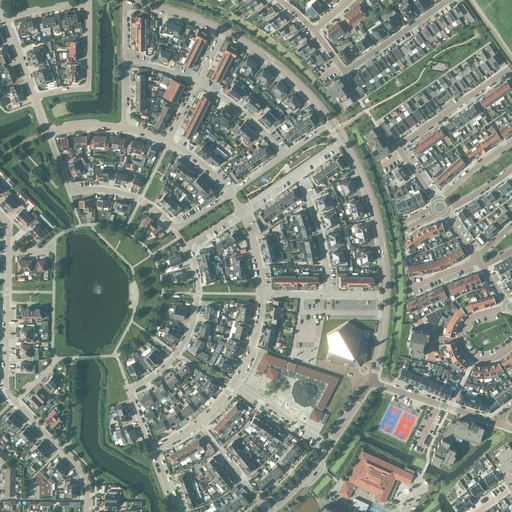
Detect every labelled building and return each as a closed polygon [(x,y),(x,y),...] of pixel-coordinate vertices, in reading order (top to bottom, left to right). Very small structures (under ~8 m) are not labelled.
[(249,0),(244,4),(249,10),(254,7),(256,10),(264,5),(260,0),(257,0),(256,0),(249,0)] [(320,3),(317,0),(310,0),(308,2),(318,12),(318,13),(321,11),(320,10),(322,8),(319,4),(320,3)] [(407,0),(402,4),(405,7),(401,10),(405,16),(404,17),(406,20),(407,19),(408,20),(414,15),(408,7),(411,5),(407,0)] [(415,0),(414,1),(421,10),(423,9),(424,10),(427,8),(426,7),(428,5),(424,0),(415,0)] [(312,17),(318,12),(308,2),(306,4),(308,7),(306,9),(312,17)] [(453,10),(458,18),(464,13),(469,20),(473,18),(462,3),(458,6),(457,5),(452,9),(452,10),(453,10)] [(352,11),(357,19),(365,13),(359,4),(354,8),(355,9),(352,11)] [(257,12),(261,18),(267,14),(270,17),(276,12),(272,6),(269,8),(266,5),(257,12)] [(398,16),(394,10),(390,13),(391,14),(388,16),(389,17),(388,17),(388,18),(384,22),(385,24),(387,27),(388,27),(390,31),(392,29),(393,30),(397,27),(396,26),(398,25),(396,22),(397,20),(395,18),(398,16)] [(453,10),(452,10),(449,12),(448,11),(444,14),(445,15),(450,23),(454,20),(458,25),(461,22),(458,18),(453,10)] [(357,19),(352,11),(350,13),(349,12),(347,13),(344,15),(350,24),(357,19)] [(272,26),(278,22),(281,26),(287,21),(283,15),(280,17),(278,13),(268,20),(272,26)] [(62,28),(67,27),(67,29),(69,31),(72,30),(72,25),(71,14),(64,15),(65,20),(62,20),(62,28)] [(71,14),(72,25),(75,24),(75,28),(81,28),(81,21),(78,22),(77,14),(71,14)] [(445,15),(441,18),(440,17),(436,20),(437,21),(443,28),(447,26),(450,30),(454,28),(450,23),(445,15)] [(55,16),(48,17),(50,26),(53,26),(54,29),(54,31),(57,33),(61,33),(58,21),(55,21),(55,16)] [(50,26),(48,17),(42,18),(43,23),(40,24),(41,31),(50,30),(50,26)] [(28,31),(28,32),(32,31),(32,33),(38,32),(36,25),(33,25),(32,20),(26,22),(28,31)] [(162,25),(160,33),(163,34),(163,32),(168,34),(171,22),(168,21),(167,22),(166,21),(164,26),(162,25)] [(437,21),(433,23),(432,22),(428,25),(429,26),(435,34),(439,31),(444,38),(447,35),(443,28),(437,21)] [(28,31),(26,22),(20,24),(21,28),(18,29),(20,37),(26,35),(25,32),(28,31)] [(173,37),(177,24),(171,22),(168,34),(169,33),(173,34),(173,37)] [(288,23),(279,29),(283,35),(288,31),(291,35),(298,30),(293,24),(290,26),(288,23)] [(336,23),(332,26),(339,36),(342,34),(344,37),(350,33),(344,24),(340,26),(338,23),(336,24),(336,23)] [(182,26),(180,26),(180,25),(177,24),(173,37),(176,37),(183,40),(185,33),(180,32),(182,26)] [(372,30),(371,30),(374,34),(374,33),(379,40),(385,35),(379,25),(372,30)] [(336,38),(339,36),(332,26),(329,28),(329,29),(328,30),(330,34),(327,35),(333,44),(338,41),(336,38)] [(429,26),(426,29),(425,28),(420,31),(421,32),(422,32),(427,39),(431,37),(436,43),(440,41),(435,34),(429,26)] [(199,30),(195,38),(200,41),(204,32),(199,30)] [(204,32),(200,41),(205,43),(209,35),(204,32)] [(298,32),(288,39),(292,44),(298,40),(301,44),(307,40),(303,33),(300,35),(298,32)] [(422,32),(421,32),(418,34),(417,33),(413,36),(415,39),(419,45),(423,42),(426,47),(430,44),(427,39),(422,32)] [(70,47),(79,47),(79,41),(75,41),(75,38),(67,38),(67,44),(70,44),(70,47)] [(365,38),(362,40),(361,39),(359,41),(360,42),(357,44),(361,51),(370,45),(365,38)] [(200,41),(196,39),(194,44),(202,48),(205,43),(200,41)] [(415,39),(412,41),(411,40),(406,43),(411,50),(415,47),(419,52),(422,50),(422,49),(419,45),(415,39)] [(307,42),(297,49),(301,54),(307,50),(310,54),(316,50),(312,43),(309,45),(307,42)] [(345,47),(339,52),(342,56),(344,58),(347,62),(353,58),(351,56),(356,52),(352,47),(353,46),(351,43),(345,47)] [(402,48),(400,50),(399,50),(403,56),(406,60),(410,58),(407,53),(411,50),(406,43),(402,47),(402,48)] [(202,48),(194,44),(191,49),(200,53),(202,48)] [(231,46),(228,44),(224,53),(229,55),(233,48),(230,47),(231,46)] [(32,59),(45,54),(42,45),(33,48),(34,51),(30,53),(32,59)] [(166,50),(161,48),(161,47),(158,46),(157,52),(159,53),(158,59),(159,59),(159,60),(163,61),(166,50)] [(0,56),(8,54),(6,48),(1,50),(0,47),(0,56)] [(394,51),(390,53),(390,54),(395,61),(401,69),(404,66),(399,59),(403,56),(399,50),(400,50),(397,47),(393,50),(394,51)] [(493,67),(493,68),(498,65),(497,64),(501,61),(491,47),(488,49),(490,51),(488,52),(492,56),(487,59),(493,67)] [(166,50),(163,61),(167,62),(168,62),(170,57),(173,58),(175,51),(166,48),(166,50)] [(234,58),(238,49),(236,48),(235,49),(233,48),(229,55),(233,57),(234,58)] [(200,53),(191,49),(189,53),(197,58),(200,53)] [(70,52),(66,52),(66,58),(67,58),(67,61),(74,61),(74,58),(79,58),(79,52),(70,52)] [(386,56),(383,59),(382,59),(388,67),(393,74),(396,71),(391,64),(395,61),(390,54),(390,53),(389,52),(385,55),(386,56)] [(485,73),(486,74),(490,71),(489,70),(493,67),(487,59),(483,52),(479,55),(484,62),(480,65),(485,72),(485,73)] [(197,58),(189,53),(186,58),(195,62),(197,58)] [(229,55),(224,53),(222,58),(230,62),(233,57),(229,55)] [(315,53),(305,59),(309,65),(315,61),(318,65),(324,60),(320,54),(317,56),(315,53)] [(0,66),(6,64),(5,62),(10,60),(8,54),(0,56),(0,66)] [(48,63),(45,54),(32,59),(35,65),(41,63),(42,65),(48,63)] [(246,70),(252,60),(249,58),(247,57),(245,62),(242,60),(238,66),(241,68),(241,67),(246,70)] [(184,63),(192,67),(195,62),(186,58),(184,63)] [(230,62),(222,58),(220,63),(228,67),(230,62)] [(378,62),(375,64),(374,64),(380,72),(383,77),(387,74),(384,70),(388,67),(382,59),(383,59),(382,58),(378,60),(378,62)] [(252,60),(246,70),(250,73),(249,74),(252,76),(256,69),(254,68),(257,64),(255,63),(256,62),(252,60)] [(476,67),(472,70),(477,78),(478,79),(482,76),(481,75),(485,73),(485,72),(480,65),(476,60),(473,63),(476,67)] [(66,64),(66,70),(79,70),(79,64),(74,64),(74,61),(67,61),(67,64),(66,64)] [(48,63),(42,65),(43,68),(37,70),(39,77),(49,73),(47,69),(50,68),(48,63)] [(228,67),(220,63),(217,67),(226,72),(228,67)] [(367,70),(372,78),(375,82),(378,80),(379,80),(376,75),(380,72),(374,64),(375,64),(374,63),(370,66),(371,67),(367,70)] [(468,73),(464,75),(470,83),(469,83),(470,85),(474,82),(473,81),(477,78),(472,70),(467,63),(463,66),(468,73)] [(5,77),(15,73),(13,67),(7,70),(6,67),(0,68),(0,72),(1,74),(4,73),(5,77)] [(226,72),(217,67),(215,72),(223,77),(226,72)] [(363,73),(359,75),(364,83),(368,88),(371,85),(368,80),(372,78),(367,70),(366,68),(362,71),(363,73)] [(261,81),(268,72),(265,69),(265,70),(263,69),(260,73),(258,71),(253,77),(256,79),(257,78),(261,81)] [(136,80),(145,80),(148,80),(148,71),(139,71),(139,74),(136,74),(136,80)] [(460,78),(456,81),(462,89),(461,89),(462,90),(466,87),(466,86),(469,83),(470,83),(464,75),(461,71),(457,74),(460,78)] [(39,77),(41,83),(45,81),(46,84),(47,84),(55,81),(53,75),(51,72),(49,73),(39,77)] [(223,77),(215,72),(212,77),(221,81),(223,77)] [(268,72),(261,81),(265,84),(264,85),(267,87),(271,82),(268,81),(272,76),(271,75),(271,74),(268,72)] [(5,77),(3,77),(6,86),(12,84),(11,81),(17,79),(15,73),(5,77)] [(164,96),(176,102),(184,85),(163,74),(163,75),(161,82),(167,85),(168,83),(170,84),(165,93),(159,90),(157,94),(163,97),(164,96)] [(359,75),(358,74),(354,77),(355,78),(351,81),(360,93),(363,91),(364,90),(360,86),(364,83),(359,75)] [(453,84),(449,86),(453,92),(452,92),(454,96),(459,93),(458,91),(461,89),(462,89),(456,81),(453,76),(449,79),(453,84)] [(234,96),(240,87),(237,85),(239,82),(234,78),(230,84),(233,86),(229,91),(231,93),(230,94),(234,96)] [(346,106),(353,101),(349,95),(348,96),(340,85),(344,82),(343,82),(339,78),(335,81),(334,80),(327,85),(329,87),(327,88),(330,92),(331,92),(330,92),(331,91),(334,94),(335,93),(337,95),(335,96),(338,100),(339,99),(341,101),(340,101),(343,105),(345,104),(346,106)] [(274,94),(283,85),(280,82),(279,81),(274,86),(272,84),(268,89),(274,94)] [(351,81),(348,83),(359,97),(365,93),(363,91),(360,93),(351,81)] [(502,84),(507,92),(511,89),(506,81),(502,84)] [(445,89),(441,92),(445,99),(450,96),(449,94),(452,92),(453,92),(449,86),(445,82),(442,84),(445,89)] [(502,84),(497,87),(503,95),(507,92),(502,84)] [(286,87),(283,85),(274,94),(281,100),(286,94),(284,92),(287,89),(286,88),(286,87)] [(14,95),(22,92),(20,86),(14,89),(13,86),(7,88),(9,93),(12,92),(14,95)] [(243,89),(240,87),(234,96),(237,98),(237,97),(239,99),(243,93),(246,95),(250,89),(245,86),(243,89)] [(497,87),(493,91),(498,98),(503,95),(497,87)] [(428,90),(433,97),(437,103),(440,101),(441,102),(445,99),(441,92),(436,95),(433,90),(432,91),(430,89),(428,90)] [(422,91),(418,93),(425,103),(430,111),(431,110),(434,108),(435,109),(439,106),(437,103),(433,97),(429,100),(422,91)] [(493,91),(488,94),(494,101),(498,98),(493,91)] [(22,92),(14,95),(15,99),(12,100),(13,105),(19,103),(20,100),(24,98),(22,92)] [(249,106),(250,108),(257,100),(253,96),(254,94),(251,92),(247,98),(249,100),(246,104),(246,105),(248,107),(249,106)] [(494,101),(488,94),(484,97),(489,105),(494,101)] [(211,100),(202,95),(200,100),(208,105),(211,100)] [(289,107),(297,98),(295,95),(294,96),(293,95),(290,98),(288,96),(282,101),(284,104),(285,103),(289,107)] [(489,105),(484,97),(479,100),(485,108),(489,105)] [(297,98),(289,107),(292,110),(291,111),(294,114),(299,108),(297,106),(301,103),(300,102),(300,101),(297,98)] [(208,105),(200,100),(198,105),(206,109),(208,105)] [(254,112),(255,111),(258,108),(260,110),(265,104),(263,102),(261,104),(257,100),(250,108),(252,109),(251,110),(254,112)] [(162,110),(170,114),(173,109),(167,106),(169,103),(163,101),(161,106),(163,107),(162,110)] [(418,101),(414,104),(417,108),(422,116),(423,116),(427,113),(427,114),(431,112),(431,110),(430,111),(425,103),(421,106),(418,101)] [(406,102),(403,104),(409,114),(415,122),(415,121),(419,119),(420,120),(424,117),(423,116),(422,116),(417,108),(413,111),(406,102)] [(144,103),(136,103),(135,109),(141,109),(141,112),(147,112),(147,107),(144,107),(144,103)] [(469,108),(468,108),(475,118),(483,113),(479,107),(476,109),(475,108),(476,108),(473,104),(469,107),(469,108)] [(206,109),(198,105),(195,110),(204,114),(206,109)] [(263,122),(264,121),(265,122),(272,115),(270,112),(272,110),(268,106),(263,111),(265,113),(260,118),(261,118),(260,119),(263,122)] [(221,124),(229,111),(228,111),(229,110),(226,108),(225,109),(224,108),(220,112),(218,111),(213,118),(218,121),(218,122),(221,124)] [(464,111),(472,124),(474,122),(473,120),(475,118),(468,108),(464,111)] [(170,114),(162,110),(160,113),(158,112),(157,114),(167,119),(170,114)] [(204,114),(195,110),(193,115),(201,119),(204,114)] [(230,112),(229,111),(221,124),(224,126),(229,129),(234,122),(232,121),(231,120),(234,115),(233,114),(233,113),(231,111),(230,112)] [(318,123),(315,119),(317,118),(315,117),(314,118),(312,115),(313,114),(312,111),(306,116),(313,126),(318,123)] [(460,114),(466,124),(469,123),(470,125),(472,124),(464,111),(460,114)] [(400,113),(398,115),(401,119),(407,127),(411,124),(412,125),(416,123),(415,121),(415,122),(409,114),(405,117),(402,112),(400,113)] [(167,119),(157,114),(156,116),(158,117),(157,120),(165,124),(167,119)] [(460,114),(455,118),(464,130),(462,127),(466,124),(460,114)] [(201,119),(193,115),(190,120),(199,124),(201,119)] [(269,127),(274,122),(277,125),(282,120),(277,115),(275,117),(272,115),(265,122),(266,123),(265,124),(268,127),(268,126),(269,127)] [(306,116),(303,118),(302,116),(300,117),(301,119),(308,129),(313,126),(306,116)] [(394,117),(391,120),(394,125),(399,132),(403,130),(404,131),(408,128),(407,127),(401,119),(397,122),(394,117)] [(451,121),(458,130),(460,129),(462,131),(464,130),(455,118),(451,121)] [(301,119),(297,122),(304,132),(308,129),(301,119)] [(165,124),(157,120),(155,123),(153,122),(151,124),(162,130),(165,124)] [(199,124),(190,120),(188,124),(196,129),(199,124)] [(384,121),(378,125),(389,140),(391,138),(383,126),(386,123),(384,121)] [(450,136),(458,130),(451,121),(450,121),(446,124),(448,127),(449,127),(449,128),(446,130),(450,136)] [(503,124),(504,126),(509,135),(511,132),(511,129),(509,124),(507,121),(503,124)] [(297,122),(293,125),(299,135),(304,132),(297,122)] [(242,135),(249,127),(244,123),(239,128),(236,125),(232,130),(237,135),(239,132),(242,135)] [(386,123),(383,126),(391,138),(395,135),(396,136),(400,133),(399,132),(394,125),(390,127),(386,123)] [(196,129),(188,124),(185,129),(194,134),(196,129)] [(299,135),(293,125),(288,128),(288,127),(295,138),(299,135)] [(509,135),(504,126),(499,129),(504,137),(509,135)] [(242,135),(241,136),(243,137),(243,141),(248,145),(255,140),(251,136),(254,132),(249,127),(242,135)] [(295,138),(288,127),(281,132),(283,134),(285,133),(286,135),(284,136),(288,140),(289,139),(290,141),(295,138)] [(435,131),(441,139),(445,136),(440,128),(435,131)] [(185,129),(183,134),(191,139),(194,134),(185,129)] [(386,153),(390,150),(387,145),(388,144),(384,147),(376,136),(377,135),(373,129),(366,134),(368,136),(366,137),(368,141),(369,141),(370,143),(369,144),(371,148),(373,146),(374,148),(373,149),(375,153),(374,154),(374,153),(373,154),(376,158),(378,156),(380,159),(387,154),(386,153)] [(435,131),(431,134),(436,142),(441,139),(435,131)] [(496,131),(488,136),(494,144),(501,139),(499,135),(496,131)] [(431,134),(426,137),(432,145),(436,142),(431,134)] [(487,134),(482,138),(489,147),(494,144),(488,136),(487,134)] [(100,146),(100,135),(98,135),(96,136),(94,136),(94,140),(91,140),(91,148),(94,148),(94,146),(100,146)] [(100,135),(100,146),(105,146),(105,148),(108,149),(108,141),(106,140),(106,136),(104,136),(101,135),(100,135)] [(82,146),(81,136),(78,136),(77,137),(75,137),(75,143),(73,143),(74,150),(79,149),(79,147),(82,146)] [(82,136),(81,136),(82,146),(87,146),(87,145),(90,145),(90,142),(87,142),(87,136),(85,136),(82,136)] [(117,148),(119,137),(117,137),(115,137),(113,137),(112,143),(110,142),(109,149),(114,149),(114,147),(117,148)] [(119,137),(117,148),(120,148),(120,150),(125,151),(127,145),(124,145),(125,139),(123,139),(120,137),(119,137)] [(426,137),(422,140),(427,148),(432,145),(426,137)] [(72,150),(71,144),(69,144),(68,138),(66,139),(65,138),(64,138),(63,139),(61,140),(62,144),(61,144),(62,149),(67,148),(67,151),(72,150)] [(482,138),(478,141),(485,150),(489,147),(482,138)] [(202,146),(198,151),(201,153),(203,155),(210,146),(203,140),(200,144),(202,146)] [(427,148),(422,140),(417,144),(423,151),(427,148)] [(133,151),(135,151),(138,141),(136,141),(134,141),(132,141),(130,146),(128,145),(126,152),(132,154),(133,151)] [(138,141),(135,151),(135,154),(142,156),(146,146),(143,145),(143,144),(142,143),(139,142),(138,141)] [(474,144),(480,154),(485,150),(478,141),(474,144)] [(465,144),(465,145),(469,150),(466,152),(472,160),(476,157),(471,149),(467,143),(465,144)] [(423,151),(417,144),(413,147),(418,155),(423,151)] [(473,147),(471,149),(476,157),(480,154),(474,144),(472,145),(473,147)] [(152,147),(150,146),(148,151),(146,151),(144,157),(151,160),(153,155),(154,155),(156,149),(155,148),(154,147),(153,147),(152,147)] [(210,146),(203,155),(207,158),(213,151),(209,147),(210,146)] [(271,155),(270,153),(271,151),(268,147),(266,148),(265,147),(263,149),(261,147),(260,148),(266,158),(271,155)] [(266,158),(260,148),(258,149),(259,151),(257,153),(255,151),(262,161),(266,158)] [(213,151),(207,158),(212,162),(219,153),(218,155),(213,151)] [(262,161),(255,151),(251,154),(258,164),(262,161)] [(213,163),(216,166),(220,161),(222,163),(226,159),(219,153),(212,162),(213,164),(213,163)] [(258,164),(251,154),(252,156),(248,159),(246,157),(253,167),(258,164)] [(70,170),(80,166),(79,164),(82,163),(80,157),(74,160),(75,162),(69,164),(70,166),(70,169),(70,170)] [(253,167),(246,157),(243,159),(242,158),(241,159),(242,160),(249,170),(253,167)] [(341,169),(345,166),(346,168),(349,166),(345,158),(341,160),(339,157),(335,160),(342,170),(341,169)] [(460,157),(456,161),(462,168),(466,164),(460,157)] [(456,161),(453,158),(451,160),(454,162),(452,164),(458,171),(462,168),(456,161)] [(181,163),(180,162),(178,160),(177,160),(173,165),(170,163),(167,168),(172,172),(173,169),(176,170),(176,171),(181,163)] [(249,170),(242,160),(237,164),(244,173),(249,170)] [(330,164),(337,174),(342,170),(335,160),(334,160),(335,161),(330,164)] [(176,171),(176,170),(174,173),(176,174),(174,177),(177,179),(179,176),(185,166),(183,165),(181,163),(176,171)] [(244,173),(237,164),(233,167),(240,177),(240,176),(244,173)] [(330,164),(326,167),(333,177),(335,175),(333,174),(336,172),(337,174),(330,164)] [(452,164),(447,168),(454,175),(458,171),(452,164)] [(103,181),(103,171),(103,168),(104,166),(101,165),(101,168),(95,167),(94,174),(97,174),(97,180),(99,180),(101,181),(103,181)] [(441,168),(443,171),(450,179),(454,175),(447,168),(445,165),(441,168)] [(81,169),(80,166),(70,170),(72,172),(73,174),(73,175),(79,173),(80,176),(86,174),(84,168),(81,169)] [(188,168),(185,166),(179,176),(183,179),(190,170),(188,168)] [(402,166),(397,169),(396,167),(390,171),(395,178),(392,180),(393,180),(405,171),(402,166)] [(231,179),(233,177),(236,180),(240,177),(233,167),(234,168),(232,170),(230,168),(225,172),(231,179)] [(326,167),(322,170),(328,180),(333,177),(326,167)] [(103,171),(103,181),(105,181),(107,181),(109,181),(109,175),(112,175),(112,169),(103,168),(103,171)] [(441,168),(437,172),(446,182),(450,179),(443,171),(441,168)] [(191,171),(190,170),(183,179),(189,183),(194,177),(192,176),(194,172),(192,171),(191,171)] [(322,170),(317,173),(324,183),(323,181),(327,178),(328,180),(322,170)] [(122,173),(114,171),(113,175),(115,176),(114,182),(116,182),(118,183),(119,184),(120,184),(122,173)] [(408,176),(405,171),(393,180),(397,187),(405,181),(404,179),(408,176)] [(122,173),(120,184),(122,184),(124,184),(126,184),(127,179),(130,179),(131,174),(122,172),(122,173)] [(446,182),(437,172),(433,176),(441,186),(446,182)] [(313,176),(314,178),(313,179),(315,184),(317,183),(318,184),(321,182),(322,184),(324,183),(317,173),(313,176)] [(138,176),(133,174),(131,180),(133,181),(131,186),(132,187),(133,187),(134,188),(135,188),(136,188),(137,188),(140,182),(139,182),(140,179),(137,178),(138,176)] [(194,177),(189,183),(194,189),(197,186),(203,181),(201,179),(201,178),(199,176),(196,179),(194,177)] [(342,190),(354,185),(352,181),(351,180),(346,182),(345,179),(338,182),(340,185),(342,190)] [(511,187),(511,182),(510,179),(507,181),(503,184),(508,191),(511,187)] [(197,186),(194,189),(196,191),(194,193),(196,195),(207,184),(205,182),(204,182),(203,181),(197,186)] [(207,184),(196,195),(197,197),(200,195),(202,197),(204,195),(210,189),(210,188),(209,187),(209,186),(207,184)] [(508,191),(503,184),(499,187),(496,189),(497,191),(501,196),(508,191)] [(354,185),(342,190),(345,198),(352,195),(351,192),(355,190),(355,188),(354,185)] [(170,198),(169,197),(168,196),(172,190),(170,188),(167,191),(163,188),(160,193),(164,196),(160,201),(162,202),(163,202),(164,204),(170,198)] [(205,200),(199,205),(201,208),(207,204),(208,203),(213,200),(210,197),(214,192),(213,191),(214,191),(212,189),(211,189),(210,188),(210,189),(204,195),(202,197),(201,197),(205,200)] [(294,189),(289,193),(296,202),(300,199),(301,200),(303,198),(301,194),(298,196),(299,195),(297,190),(295,192),(294,189)] [(330,200),(331,199),(328,191),(326,189),(321,193),(322,197),(317,199),(318,200),(319,204),(330,200)] [(419,205),(420,205),(419,204),(424,202),(423,198),(424,197),(423,194),(421,192),(420,192),(419,190),(414,192),(415,194),(419,205)] [(6,206),(12,200),(10,197),(12,195),(9,191),(4,195),(6,197),(2,202),(6,206)] [(495,192),(494,191),(492,193),(491,192),(487,195),(491,202),(498,198),(495,192)] [(289,193),(285,196),(291,206),(296,202),(289,193)] [(413,207),(414,206),(409,193),(407,194),(407,196),(405,197),(409,209),(413,208),(413,207)] [(409,194),(409,193),(414,206),(416,206),(419,205),(415,194),(412,195),(411,193),(409,194)] [(172,195),(169,197),(170,198),(164,204),(166,205),(166,206),(168,208),(176,199),(174,197),(172,195)] [(491,202),(487,195),(482,197),(483,198),(480,200),(485,207),(486,210),(489,208),(488,206),(492,204),(491,202)] [(176,199),(168,208),(170,209),(171,209),(172,211),(178,205),(178,204),(180,201),(178,200),(180,198),(178,196),(176,199)] [(284,196),(280,199),(287,209),(291,206),(285,196),(284,196)] [(15,197),(12,200),(6,206),(10,210),(15,206),(17,208),(21,204),(15,197)] [(409,209),(405,197),(404,197),(405,198),(400,200),(404,210),(406,210),(409,209)] [(353,198),(346,200),(348,206),(348,208),(361,204),(360,202),(360,200),(359,201),(359,199),(354,201),(353,198)] [(80,206),(80,207),(84,207),(85,211),(85,212),(89,211),(94,210),(92,199),(84,200),(79,200),(79,202),(78,202),(78,203),(78,204),(78,205),(79,206),(80,206)] [(102,206),(110,207),(111,200),(103,200),(103,199),(98,199),(97,206),(97,209),(98,209),(101,210),(102,209),(102,206)] [(280,199),(276,202),(283,212),(287,209),(280,199)] [(332,205),(330,200),(319,204),(320,208),(321,207),(322,209),(326,207),(327,210),(334,207),(333,204),(332,205)] [(400,200),(392,203),(395,213),(396,213),(396,212),(398,211),(399,213),(403,211),(404,210),(400,200)] [(485,207),(480,200),(477,201),(473,203),(478,212),(485,207)] [(123,204),(115,201),(113,207),(121,210),(126,212),(126,210),(127,210),(128,208),(127,207),(128,205),(123,203),(123,204)] [(283,212),(276,202),(271,205),(278,215),(279,214),(283,212)] [(475,217),(473,214),(478,212),(473,203),(468,206),(466,208),(472,218),(475,217)] [(172,211),(173,212),(173,213),(175,214),(176,215),(180,210),(184,213),(189,210),(182,204),(180,206),(178,204),(178,205),(172,211)] [(361,204),(348,208),(350,212),(350,213),(363,209),(362,209),(362,208),(361,204)] [(26,214),(28,212),(25,210),(26,209),(22,205),(18,209),(20,212),(15,216),(17,218),(17,219),(19,221),(26,214)] [(271,205),(267,208),(274,218),(278,215),(271,205)] [(263,211),(262,211),(269,221),(274,218),(267,208),(263,211)] [(458,212),(463,221),(468,218),(469,220),(472,218),(466,208),(463,210),(463,209),(458,212)] [(506,208),(499,214),(506,222),(510,219),(510,218),(511,216),(511,215),(507,210),(506,208)] [(352,218),(353,221),(359,220),(358,217),(364,215),(363,213),(364,213),(363,209),(350,213),(351,213),(353,218),(352,218)] [(325,222),(336,218),(335,213),(336,213),(335,210),(328,212),(329,215),(324,216),(325,218),(324,218),(325,222)] [(268,222),(269,221),(262,211),(263,211),(262,211),(261,212),(258,214),(260,217),(259,218),(260,220),(261,219),(264,222),(266,221),(267,222),(268,222)] [(292,221),(307,216),(306,214),(305,211),(293,214),(295,220),(292,221)] [(28,212),(26,214),(19,221),(21,224),(22,223),(24,225),(29,220),(32,223),(38,217),(33,212),(30,215),(28,212)] [(40,215),(47,222),(50,219),(43,212),(40,215)] [(500,215),(494,220),(500,227),(502,225),(502,226),(506,222),(499,214),(500,215)] [(151,228),(155,224),(153,221),(153,220),(148,216),(143,223),(148,227),(149,226),(151,228)] [(307,216),(292,221),(293,224),(297,223),(298,225),(296,225),(296,226),(309,222),(307,216)] [(338,223),(336,218),(325,222),(326,225),(327,225),(327,227),(332,225),(333,228),(340,226),(339,223),(338,223)] [(34,235),(40,228),(38,226),(40,223),(36,219),(32,224),(34,226),(29,230),(34,235)] [(50,219),(47,222),(52,228),(55,225),(50,219)] [(494,220),(487,226),(494,233),(498,230),(497,229),(500,227),(494,220)] [(310,227),(309,222),(296,226),(298,231),(295,232),(310,227)] [(438,223),(436,223),(439,235),(444,233),(442,222),(438,223)] [(360,226),(360,223),(353,224),(355,232),(368,230),(367,226),(366,224),(360,226)] [(434,224),(430,225),(434,237),(439,235),(436,223),(434,224)] [(155,224),(151,228),(153,230),(152,231),(153,231),(151,233),(151,234),(153,237),(155,237),(156,235),(157,236),(163,230),(159,225),(158,226),(155,224)] [(430,225),(424,228),(430,239),(434,237),(430,225)] [(488,227),(482,232),(487,238),(489,236),(490,236),(494,233),(487,226),(488,227)] [(300,234),(301,236),(310,233),(312,233),(311,229),(310,227),(295,232),(296,235),(300,234)] [(43,231),(40,228),(34,235),(38,239),(43,235),(45,237),(49,232),(45,229),(43,231)] [(330,240),(343,237),(341,228),(333,230),(334,233),(329,234),(330,236),(329,236),(330,240)] [(419,231),(424,238),(428,236),(430,239),(424,228),(419,231)] [(414,234),(421,244),(425,241),(424,238),(419,231),(414,234)] [(234,242),(236,245),(243,240),(240,235),(237,237),(234,232),(233,232),(232,232),(230,233),(230,234),(229,235),(230,235),(234,242)] [(482,232),(475,237),(481,244),(485,240),(487,238),(482,232)] [(267,237),(262,239),(263,242),(262,242),(263,245),(275,242),(275,241),(274,242),(272,233),(266,234),(267,237)] [(411,236),(409,237),(417,247),(421,244),(414,234),(411,236)] [(230,235),(228,236),(227,236),(225,238),(233,250),(235,249),(232,244),(234,242),(230,235)] [(357,243),(358,246),(366,244),(365,242),(370,240),(369,239),(370,239),(369,235),(358,237),(359,243),(357,243)] [(343,237),(330,240),(331,243),(332,245),(336,244),(337,247),(345,245),(344,242),(343,242),(341,237),(343,237)] [(405,242),(410,248),(409,249),(409,250),(409,249),(413,253),(415,251),(415,252),(416,251),(415,251),(416,249),(415,248),(417,247),(409,237),(407,239),(408,239),(405,242)] [(233,250),(225,238),(223,239),(222,240),(221,241),(225,248),(227,251),(229,249),(231,252),(233,250)] [(314,242),(314,239),(303,241),(303,244),(299,244),(299,247),(315,245),(315,242),(314,242)] [(225,248),(221,241),(219,242),(218,242),(216,244),(217,246),(215,248),(220,255),(224,252),(223,249),(225,248)] [(210,254),(210,253),(209,251),(212,250),(212,248),(214,247),(212,242),(203,248),(204,249),(200,250),(200,251),(199,252),(200,254),(201,255),(201,256),(210,254)] [(263,245),(264,250),(277,247),(275,242),(263,245)] [(460,259),(465,256),(463,251),(459,246),(455,248),(460,259)] [(264,250),(266,256),(278,253),(277,247),(264,250)] [(333,258),(346,256),(345,248),(337,249),(338,252),(333,252),(333,254),(333,258)] [(360,257),(373,255),(372,252),(371,250),(365,251),(365,248),(359,249),(359,252),(360,252),(361,257),(360,257)] [(460,259),(455,248),(450,251),(449,249),(456,261),(460,259)] [(456,261),(449,249),(447,250),(448,252),(445,254),(451,264),(456,261)] [(317,256),(316,250),(303,252),(304,258),(301,258),(317,256)] [(212,253),(210,253),(210,254),(201,256),(202,258),(201,258),(202,261),(214,258),(212,253)] [(266,258),(267,261),(273,260),(274,263),(279,262),(277,253),(278,253),(266,256),(266,258)] [(451,264),(445,254),(443,255),(444,257),(442,258),(440,253),(440,254),(446,267),(451,264)] [(446,267),(440,254),(438,254),(439,257),(437,257),(441,269),(446,267)] [(180,255),(169,259),(172,266),(165,269),(166,272),(166,273),(178,269),(176,265),(183,262),(180,255)] [(240,255),(232,257),(233,266),(236,265),(244,264),(244,262),(244,261),(244,258),(241,259),(240,255)] [(373,255),(360,257),(361,266),(368,265),(368,262),(373,261),(373,259),(373,255)] [(346,256),(333,258),(334,262),(335,263),(341,262),(341,265),(347,264),(346,256)] [(502,262),(507,271),(511,268),(511,264),(509,259),(508,259),(503,263),(502,262)] [(25,270),(25,260),(18,260),(18,266),(15,266),(15,274),(20,274),(20,270),(25,270)] [(32,260),(25,260),(25,270),(29,270),(29,273),(34,273),(35,266),(32,266),(32,260)] [(35,275),(41,275),(41,270),(45,270),(45,261),(39,260),(39,266),(36,266),(35,275)] [(496,266),(497,267),(496,268),(498,270),(501,276),(505,274),(507,277),(510,276),(507,271),(502,262),(502,263),(496,266)] [(212,264),(204,266),(204,268),(204,269),(205,272),(216,269),(220,268),(219,265),(216,266),(215,263),(212,264)] [(178,272),(172,273),(173,276),(176,275),(177,282),(187,280),(186,273),(179,274),(178,272)] [(347,273),(337,273),(337,276),(341,276),(341,286),(347,286),(347,276),(347,273)] [(473,275),(476,285),(482,283),(480,278),(481,278),(480,276),(479,276),(478,273),(473,275)] [(245,275),(237,276),(237,279),(234,279),(235,284),(241,285),(240,281),(247,280),(247,279),(247,278),(247,276),(246,276),(246,274),(245,275)] [(206,277),(206,276),(206,277),(206,278),(206,281),(207,281),(207,282),(213,281),(214,284),(220,284),(219,277),(216,277),(215,275),(206,277)] [(476,285),(473,275),(467,277),(472,288),(471,286),(476,284),(476,285)] [(469,289),(472,288),(467,277),(462,279),(466,288),(469,287),(469,289)] [(461,289),(466,288),(462,279),(457,280),(461,292),(462,292),(461,289)] [(459,293),(460,292),(461,294),(462,294),(461,292),(457,280),(452,282),(456,294),(457,294),(456,292),(459,291),(459,293)] [(451,295),(456,294),(452,282),(447,284),(448,288),(447,288),(449,293),(450,293),(451,295)] [(442,286),(437,289),(443,302),(445,301),(444,299),(447,297),(446,295),(448,295),(445,289),(443,290),(442,286)] [(437,289),(432,291),(437,303),(442,300),(443,302),(437,289)] [(432,291),(427,293),(432,304),(432,305),(437,303),(432,291)] [(427,293),(422,295),(427,306),(432,304),(427,293)] [(422,295),(417,298),(422,309),(427,306),(422,295)] [(492,306),(492,305),(496,304),(493,296),(488,297),(490,306),(492,306)] [(417,298),(412,300),(418,313),(421,312),(420,310),(422,309),(417,298)] [(269,311),(280,312),(281,307),(286,307),(287,301),(273,300),(272,305),(271,305),(268,304),(268,308),(269,308),(269,311)] [(412,300),(407,302),(408,305),(408,306),(409,308),(410,308),(412,313),(415,312),(416,314),(418,313),(412,300)] [(173,311),(186,314),(186,310),(185,310),(186,308),(180,306),(180,302),(174,302),(172,308),(174,308),(173,311)] [(471,302),(465,304),(464,302),(459,304),(459,303),(461,307),(465,312),(468,310),(469,312),(472,311),(474,311),(471,302)] [(206,306),(205,312),(214,313),(214,311),(216,310),(220,311),(221,303),(213,303),(213,307),(206,306)] [(239,312),(249,314),(250,307),(245,307),(246,304),(237,303),(236,308),(240,309),(239,312)] [(461,307),(458,309),(456,308),(454,310),(463,318),(464,316),(466,314),(465,312),(461,307)] [(29,321),(35,321),(35,319),(41,319),(41,316),(42,316),(45,317),(47,314),(41,312),(41,310),(39,310),(39,309),(35,309),(35,310),(29,310),(29,308),(25,308),(25,310),(23,310),(23,311),(21,312),(22,315),(23,315),(23,319),(29,319),(29,321)] [(449,315),(459,321),(461,319),(463,318),(454,310),(452,312),(454,313),(452,316),(450,314),(449,315)] [(186,314),(173,311),(173,314),(171,314),(169,320),(176,323),(177,319),(183,320),(183,318),(184,318),(186,314)] [(280,312),(269,311),(268,317),(271,317),(271,322),(282,323),(282,318),(280,318),(280,312)] [(435,324),(436,324),(439,317),(437,311),(430,314),(435,324)] [(214,313),(205,312),(204,317),(208,318),(208,320),(217,323),(218,317),(215,317),(213,315),(214,313)] [(237,312),(235,321),(243,322),(243,319),(248,320),(249,314),(239,312),(237,312)] [(415,312),(412,313),(416,321),(421,318),(418,313),(416,314),(415,312)] [(429,323),(434,324),(430,314),(426,316),(429,323)] [(457,326),(459,321),(449,315),(447,318),(445,317),(444,320),(457,326)] [(446,321),(444,327),(456,330),(456,329),(456,328),(457,326),(444,320),(446,321)] [(243,322),(235,321),(234,326),(236,327),(236,330),(245,333),(247,326),(243,326),(244,322),(243,322)] [(166,326),(164,329),(178,336),(179,332),(178,331),(179,330),(176,328),(177,325),(172,322),(171,324),(171,325),(170,327),(168,328),(166,326)] [(203,323),(201,328),(209,331),(210,328),(214,329),(215,324),(210,322),(209,325),(203,323)] [(329,350),(327,358),(348,363),(347,365),(355,367),(355,366),(364,360),(365,360),(366,353),(364,352),(369,332),(361,330),(361,331),(348,322),(327,335),(330,350),(329,350)] [(31,333),(34,333),(34,324),(27,324),(27,327),(21,327),(21,330),(21,331),(20,331),(20,332),(20,333),(21,333),(31,333)] [(164,337),(163,339),(171,345),(175,339),(178,336),(164,329),(160,326),(159,329),(163,331),(161,335),(164,337)] [(502,333),(506,338),(511,333),(511,328),(510,326),(502,333)] [(277,336),(278,330),(266,327),(265,330),(264,333),(277,336)] [(444,327),(447,328),(445,335),(454,335),(455,332),(456,330),(444,327)] [(209,331),(201,328),(199,334),(205,336),(205,338),(210,340),(211,335),(208,334),(209,331)] [(412,345),(411,345),(410,345),(410,348),(413,348),(412,351),(411,351),(411,354),(423,356),(424,350),(423,349),(425,336),(428,337),(429,332),(414,329),(414,333),(411,332),(410,338),(413,339),(412,345)] [(245,333),(236,330),(235,333),(232,332),(231,338),(238,340),(239,337),(244,339),(245,333)] [(33,342),(34,342),(34,333),(31,333),(21,333),(20,333),(20,334),(20,335),(21,335),(21,336),(21,339),(25,339),(25,342),(27,342),(33,342)] [(276,341),(277,336),(264,333),(263,338),(276,341)] [(229,338),(227,343),(232,345),(231,348),(239,352),(241,346),(238,345),(239,342),(229,338)] [(263,338),(262,344),(274,347),(276,341),(263,338)] [(197,339),(194,344),(202,348),(203,348),(204,347),(206,346),(209,348),(212,343),(207,340),(205,343),(197,339)] [(20,350),(21,350),(31,350),(33,350),(33,346),(39,346),(39,342),(34,342),(33,342),(27,342),(27,345),(21,345),(21,347),(21,348),(20,348),(20,349),(20,350)] [(455,342),(446,343),(447,347),(444,348),(445,351),(447,350),(456,347),(456,345),(455,345),(455,342)] [(202,348),(194,344),(192,349),(197,352),(196,355),(205,362),(209,355),(202,351),(201,350),(202,348)] [(148,353),(156,363),(159,360),(160,358),(157,355),(160,351),(154,346),(151,349),(151,351),(148,353)] [(458,351),(457,349),(457,348),(456,347),(447,350),(448,352),(446,353),(448,357),(450,356),(458,351)] [(231,348),(230,348),(229,351),(226,350),(224,355),(229,357),(230,354),(237,357),(239,352),(231,348)] [(21,350),(20,350),(20,351),(20,352),(20,353),(21,353),(21,354),(21,356),(27,356),(27,359),(34,359),(34,350),(33,350),(31,350),(21,350)] [(458,351),(450,356),(452,359),(450,360),(452,362),(451,363),(461,355),(458,351)] [(156,363),(148,353),(145,356),(139,355),(137,357),(138,357),(141,363),(144,367),(149,364),(150,366),(152,365),(152,366),(156,363)] [(297,364),(289,361),(288,362),(286,361),(287,361),(267,354),(267,355),(264,356),(264,355),(261,360),(262,360),(261,362),(261,361),(257,369),(263,372),(267,373),(266,375),(274,380),(279,372),(281,372),(281,373),(288,376),(295,378),(296,377),(299,379),(294,382),(292,392),(295,401),(304,406),(310,405),(314,408),(309,417),(318,421),(323,413),(321,412),(322,409),(323,409),(338,380),(337,380),(336,378),(336,377),(298,365),(296,365),(297,364)] [(463,358),(461,355),(451,363),(456,368),(464,359),(463,358)] [(229,360),(222,356),(219,361),(222,363),(221,367),(227,370),(226,371),(230,373),(231,370),(230,369),(232,365),(227,363),(229,360)] [(141,363),(138,357),(134,359),(136,362),(128,366),(133,377),(141,373),(137,364),(141,363)] [(503,370),(506,368),(508,371),(511,367),(511,366),(511,365),(506,357),(504,358),(505,359),(501,361),(502,363),(500,364),(503,370)] [(34,359),(27,359),(27,362),(21,362),(21,365),(20,366),(20,368),(21,368),(21,370),(29,370),(31,370),(31,365),(34,365),(34,363),(34,359)] [(458,366),(463,370),(468,362),(465,360),(466,360),(464,359),(456,368),(458,366)] [(498,376),(504,373),(503,370),(500,364),(498,362),(495,364),(495,363),(494,364),(498,376)] [(188,374),(192,370),(196,373),(198,370),(192,366),(190,368),(186,364),(185,365),(184,364),(181,368),(188,374)] [(489,366),(491,378),(498,376),(494,364),(492,365),(489,366)] [(470,376),(477,378),(479,366),(477,365),(477,366),(474,365),(470,376)] [(188,374),(181,368),(178,371),(179,372),(183,376),(181,378),(185,382),(187,384),(192,377),(188,374)] [(399,374),(398,377),(403,379),(407,370),(402,368),(401,371),(399,372),(399,373),(399,374)] [(408,381),(412,372),(407,370),(403,379),(408,381)] [(416,370),(415,374),(412,372),(408,381),(413,383),(418,371),(416,370)] [(413,383),(418,385),(422,376),(423,372),(419,370),(418,371),(413,383)] [(433,379),(430,378),(432,374),(429,373),(428,376),(423,388),(428,390),(433,379)] [(174,375),(170,379),(176,385),(179,388),(185,382),(181,378),(179,380),(175,376),(174,375)] [(52,376),(48,380),(56,389),(63,383),(63,379),(59,378),(56,380),(52,376)] [(214,391),(217,387),(216,387),(216,386),(212,382),(213,380),(207,376),(205,378),(209,380),(207,381),(205,383),(214,391)] [(418,385),(423,388),(428,376),(427,378),(422,376),(418,385)] [(433,379),(428,390),(433,392),(438,381),(439,377),(437,376),(436,380),(433,379)] [(176,385),(170,379),(167,382),(168,383),(167,383),(171,387),(169,389),(174,395),(176,393),(173,389),(176,385)] [(50,394),(56,389),(48,380),(45,384),(49,388),(46,390),(50,394)] [(433,392),(438,394),(442,384),(439,383),(440,382),(438,381),(433,392)] [(442,384),(438,394),(443,396),(447,387),(449,382),(446,381),(445,384),(443,383),(442,384)] [(452,389),(449,388),(451,383),(449,382),(447,387),(443,396),(448,399),(449,395),(451,395),(451,394),(451,392),(452,389)] [(214,391),(205,383),(201,387),(199,385),(198,387),(203,392),(205,390),(210,394),(211,395),(214,391)] [(162,385),(158,388),(165,398),(166,399),(170,397),(174,395),(169,389),(168,388),(166,390),(163,386),(162,385)] [(198,391),(194,394),(203,403),(206,400),(205,399),(206,399),(202,394),(203,392),(198,387),(196,389),(198,391)] [(511,392),(508,387),(503,390),(509,399),(511,396),(511,392)] [(165,398),(158,388),(154,390),(155,391),(154,392),(158,397),(155,398),(159,405),(162,403),(161,400),(165,398)] [(39,390),(34,395),(42,403),(47,398),(49,401),(51,398),(46,393),(44,395),(39,390)] [(505,402),(509,399),(503,390),(499,393),(498,392),(505,402)] [(501,405),(505,402),(498,392),(494,395),(501,405)] [(149,393),(145,395),(150,406),(153,405),(153,406),(155,405),(156,407),(159,405),(155,398),(153,400),(150,394),(149,393)] [(460,393),(457,402),(463,403),(466,393),(465,395),(460,393)] [(463,403),(468,405),(471,395),(466,393),(463,403),(463,404),(463,403)] [(203,403),(194,394),(191,398),(189,396),(187,397),(192,404),(194,402),(198,406),(199,406),(203,403)] [(42,403),(34,395),(28,400),(34,405),(32,407),(37,412),(39,410),(37,408),(42,403)] [(150,406),(145,395),(141,397),(141,399),(145,409),(150,406)] [(468,405),(473,407),(476,396),(471,395),(468,405)] [(494,395),(497,400),(489,405),(490,411),(493,410),(500,405),(501,405),(494,395)] [(478,408),(481,398),(476,396),(473,407),(478,408)] [(192,404),(187,397),(185,399),(187,401),(183,404),(185,407),(190,414),(194,411),(193,410),(194,410),(190,405),(192,404)] [(490,411),(489,405),(484,404),(486,399),(481,398),(478,408),(478,409),(478,408),(487,411),(490,411)] [(237,402),(232,408),(240,416),(242,414),(240,411),(243,408),(237,402)] [(118,415),(128,412),(126,406),(120,408),(119,405),(114,407),(115,412),(117,412),(118,415)] [(177,405),(175,407),(180,413),(182,412),(185,416),(186,416),(187,417),(190,414),(185,407),(181,410),(177,405)] [(56,406),(53,409),(52,408),(46,413),(48,415),(44,419),(46,422),(49,419),(51,421),(52,420),(53,422),(50,425),(54,429),(57,426),(58,427),(60,424),(63,421),(56,414),(61,410),(56,406)] [(174,410),(170,413),(177,423),(181,421),(180,420),(181,420),(178,415),(180,413),(175,407),(173,408),(174,410)] [(240,416),(232,408),(228,412),(236,419),(238,417),(240,419),(241,417),(240,416)] [(118,415),(113,417),(114,421),(117,420),(119,425),(126,423),(124,419),(130,417),(128,412),(118,415)] [(236,419),(228,412),(224,416),(234,425),(236,423),(234,422),(236,419)] [(9,425),(16,418),(12,413),(8,417),(6,415),(1,420),(5,424),(7,423),(9,425)] [(177,423),(170,413),(166,416),(165,413),(163,415),(164,417),(166,422),(169,420),(172,425),(173,426),(177,423)] [(158,423),(162,431),(167,429),(166,428),(167,428),(164,423),(166,422),(164,417),(163,415),(162,414),(160,415),(162,419),(157,421),(158,423)] [(234,425),(224,416),(220,420),(228,427),(230,425),(232,427),(234,425)] [(254,427),(260,419),(255,416),(250,423),(248,422),(244,427),(247,428),(250,424),(254,427)] [(21,422),(16,418),(9,425),(11,427),(9,429),(14,433),(19,428),(17,426),(21,422)] [(260,419),(254,427),(256,428),(255,431),(257,433),(264,422),(260,419)] [(440,466),(442,462),(450,465),(457,450),(449,447),(451,443),(452,443),(456,437),(462,439),(462,437),(470,440),(469,441),(476,443),(477,442),(479,442),(482,432),(484,433),(485,430),(483,429),(484,427),(479,426),(479,425),(474,423),(473,426),(472,426),(473,422),(470,420),(470,422),(464,420),(464,421),(458,419),(458,421),(456,420),(455,423),(453,423),(452,423),(451,423),(450,423),(449,423),(449,424),(448,424),(448,425),(447,425),(447,426),(445,432),(440,442),(439,442),(437,446),(440,448),(439,449),(435,447),(433,450),(435,451),(432,457),(433,457),(431,461),(440,466)] [(220,420),(217,424),(225,432),(226,433),(228,431),(226,429),(228,427),(220,420)] [(264,422),(257,433),(262,436),(269,425),(264,422)] [(158,423),(154,425),(157,433),(158,432),(158,434),(162,431),(158,423)] [(225,432),(217,424),(211,429),(217,435),(221,432),(223,434),(225,432)] [(269,425),(262,436),(266,439),(268,436),(273,428),(269,425)] [(119,443),(123,441),(124,444),(137,439),(133,430),(129,431),(127,427),(116,431),(118,438),(119,443)] [(24,439),(30,433),(26,428),(22,432),(20,429),(15,435),(19,439),(21,437),(23,440),(24,439)] [(268,436),(266,439),(271,442),(278,431),(273,428),(268,436)] [(283,435),(278,431),(271,442),(274,444),(274,443),(276,444),(283,435)] [(24,439),(26,441),(24,444),(28,448),(33,443),(31,441),(35,437),(30,433),(24,439)] [(201,438),(194,442),(199,452),(199,451),(204,449),(202,447),(205,445),(201,438)] [(231,450),(238,444),(235,440),(227,446),(231,450)] [(290,446),(299,453),(302,448),(293,441),(291,444),(288,441),(286,443),(290,446)] [(199,452),(194,442),(189,444),(194,454),(197,453),(198,455),(200,454),(199,451),(199,452)] [(37,455),(45,447),(40,443),(37,446),(35,444),(29,449),(33,454),(35,452),(37,454),(37,455)] [(238,444),(231,450),(234,455),(241,449),(244,447),(240,443),(238,444)] [(194,454),(189,444),(184,447),(190,457),(194,454)] [(244,447),(234,455),(238,459),(248,451),(249,449),(246,445),(244,447)] [(511,454),(511,453),(511,448),(509,445),(505,447),(504,446),(498,450),(499,452),(495,454),(501,462),(497,465),(502,472),(510,467),(511,469),(511,470),(511,472),(511,474),(511,454)] [(290,446),(286,450),(295,457),(299,453),(290,446)] [(49,452),(45,447),(37,455),(37,454),(36,456),(42,463),(48,458),(46,455),(49,452)] [(184,447),(180,450),(185,459),(190,457),(184,447)] [(295,457),(286,450),(283,447),(281,450),(282,450),(280,452),(283,454),(292,461),(295,457)] [(180,450),(175,452),(179,460),(180,462),(185,459),(180,450)] [(292,461),(283,454),(280,452),(278,450),(275,453),(280,457),(277,461),(282,465),(284,462),(288,465),(292,461)] [(248,451),(238,459),(241,463),(248,457),(251,456),(251,455),(248,451)] [(400,468),(362,451),(348,481),(344,480),(338,494),(349,498),(353,488),(355,489),(358,488),(359,486),(376,494),(374,497),(385,502),(395,478),(409,484),(413,474),(400,468)] [(5,452),(0,456),(0,461),(2,463),(11,454),(10,453),(7,455),(5,452)] [(179,460),(175,452),(167,457),(172,464),(179,460)] [(254,460),(251,456),(248,457),(241,463),(244,467),(252,462),(252,461),(254,460)] [(207,469),(217,461),(213,457),(204,464),(204,465),(207,469)] [(252,462),(244,467),(248,472),(255,467),(256,469),(260,466),(258,464),(254,459),(254,460),(252,461),(252,462)] [(48,467),(54,474),(56,472),(63,465),(60,461),(59,462),(58,461),(54,465),(52,463),(48,467)] [(217,461),(207,469),(210,474),(213,472),(220,466),(217,461)] [(275,463),(271,467),(279,475),(283,471),(280,468),(282,465),(277,461),(275,463)] [(479,462),(472,467),(475,471),(482,466),(479,462)] [(66,468),(63,465),(56,472),(59,474),(56,476),(60,480),(64,476),(62,474),(67,470),(66,469),(66,468)] [(213,472),(210,474),(212,476),(214,474),(216,476),(223,470),(220,466),(213,472)] [(279,475),(271,467),(267,471),(268,471),(275,479),(279,475)] [(488,474),(494,483),(499,480),(498,479),(500,478),(496,472),(496,473),(494,470),(493,470),(490,467),(485,471),(488,474)] [(223,470),(216,476),(212,479),(215,482),(216,481),(217,482),(227,474),(223,470)] [(268,471),(264,475),(271,483),(275,479),(268,471)] [(179,482),(191,478),(190,474),(189,475),(189,472),(177,476),(179,482)] [(230,479),(227,474),(217,482),(221,486),(230,479)] [(487,488),(494,483),(488,474),(482,478),(484,481),(483,482),(487,488)] [(271,483),(264,475),(260,479),(267,486),(271,483)] [(193,483),(191,478),(179,482),(181,487),(193,483)] [(267,486),(260,479),(259,478),(255,482),(263,490),(267,486)] [(230,479),(221,486),(224,491),(221,493),(222,496),(224,495),(226,493),(228,491),(227,489),(234,483),(230,479)] [(479,480),(473,484),(480,493),(487,488),(483,482),(482,483),(479,480)] [(65,481),(65,486),(68,486),(67,490),(76,490),(76,486),(77,485),(76,484),(75,483),(74,484),(71,484),(71,481),(65,481)] [(195,488),(193,483),(181,487),(183,492),(195,488)] [(475,497),(480,493),(473,484),(467,488),(469,492),(468,492),(472,498),(475,496),(475,497)] [(197,493),(195,488),(183,492),(185,497),(197,493)] [(76,490),(67,490),(67,493),(64,493),(64,499),(71,499),(71,496),(76,496),(76,490)] [(243,505),(248,502),(243,495),(242,496),(238,490),(235,492),(237,496),(243,505)] [(105,501),(120,501),(120,498),(119,497),(116,497),(116,495),(117,495),(118,491),(109,491),(108,495),(105,495),(105,499),(107,499),(107,501),(105,501)] [(455,505),(452,507),(456,511),(458,510),(459,511),(463,511),(474,505),(470,500),(473,498),(472,498),(468,492),(467,491),(459,496),(462,500),(460,501),(458,498),(453,502),(455,505)] [(216,495),(214,492),(211,494),(214,500),(220,497),(217,494),(216,495)] [(197,493),(185,497),(187,502),(199,498),(198,496),(197,493)] [(237,496),(233,499),(239,508),(240,507),(241,508),(244,506),(243,505),(237,496)] [(199,498),(187,502),(189,508),(197,505),(198,508),(204,505),(203,502),(200,503),(199,498)] [(355,498),(351,505),(365,511),(368,504),(355,498)] [(228,502),(229,504),(230,504),(234,511),(239,508),(233,499),(230,501),(228,502)] [(120,501),(105,501),(107,501),(107,503),(105,503),(105,508),(108,508),(108,511),(117,511),(117,507),(116,507),(116,505),(119,505),(120,504),(120,501)] [(228,502),(224,505),(225,507),(228,511),(232,511),(234,511),(230,504),(229,504),(228,502)]
